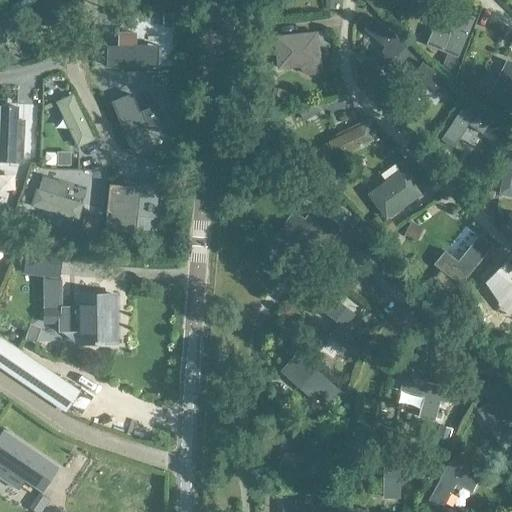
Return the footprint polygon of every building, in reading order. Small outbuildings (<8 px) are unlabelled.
[(77,24),(78,4),(70,3),(70,0),(42,0),(41,22),(77,24)] [(339,1),(326,0),(325,9),(337,9),(339,1)] [(442,66),(451,70),(455,58),(457,59),(474,18),(458,11),(448,35),(432,29),(425,45),(447,54),(442,66)] [(171,28),(171,15),(163,15),(163,28),(171,28)] [(373,61),(384,71),(405,47),(375,20),(365,32),(384,49),(373,61)] [(106,66),(156,67),(156,50),(134,50),(134,33),(118,33),(118,47),(106,47),(106,66)] [(318,72),(320,66),(317,33),(273,37),(276,70),(299,68),(303,74),(308,76),(314,75),(318,72)] [(511,66),(506,63),(488,97),(511,109),(511,66)] [(398,98),(410,107),(424,86),(438,96),(447,84),(421,66),(398,98)] [(474,77),(463,89),(473,100),(485,89),(474,77)] [(165,78),(152,78),(152,88),(165,88),(165,78)] [(94,142),(72,95),(54,104),(77,150),(94,142)] [(139,113),(131,95),(113,103),(134,154),(153,146),(148,135),(147,133),(163,126),(154,106),(139,113)] [(441,139),(453,147),(467,126),(482,135),(490,123),(464,106),(441,139)] [(14,124),(15,108),(0,107),(0,157),(12,158),(13,139),(20,140),(21,124),(14,124)] [(370,144),(378,140),(368,119),(335,135),(337,138),(327,143),(324,145),(322,140),(306,147),(309,153),(307,154),(315,169),(330,161),(330,162),(369,143),(370,144)] [(506,126),(497,120),(489,131),(499,138),(506,126)] [(511,148),(509,148),(501,195),(511,197),(511,148)] [(70,165),(70,153),(58,153),(58,165),(70,165)] [(369,195),(387,221),(383,224),(390,233),(387,236),(391,242),(398,237),(394,232),(406,223),(397,211),(419,196),(402,172),(369,195)] [(31,207),(77,221),(83,205),(63,199),(68,185),(43,177),(39,191),(36,190),(31,207)] [(135,234),(139,188),(108,185),(104,231),(135,234)] [(332,241),(293,211),(277,233),(316,262),(332,241)] [(86,217),(83,228),(94,231),(97,220),(86,217)] [(490,247),(478,237),(458,263),(444,252),(435,265),(460,285),(490,247)] [(27,275),(58,278),(59,278),(61,255),(26,252),(24,274),(27,275)] [(511,267),(507,262),(489,279),(511,304),(511,267)] [(60,293),(62,282),(29,277),(27,289),(60,293)] [(369,324),(331,294),(320,309),(338,323),(329,336),(348,351),(369,324)] [(115,295),(77,296),(78,331),(81,330),(82,343),(94,343),(94,344),(99,344),(99,343),(112,342),(111,313),(116,313),(115,295)] [(62,307),(42,308),(43,325),(63,325),(62,307)] [(63,322),(63,332),(46,333),(46,342),(63,341),(63,335),(78,335),(77,322),(63,322)] [(0,338),(0,367),(64,411),(78,391),(0,338)] [(343,391),(297,352),(281,372),(312,399),(316,394),(331,406),(343,391)] [(446,386),(405,373),(399,392),(440,405),(446,386)] [(511,396),(509,391),(499,397),(506,410),(511,405),(511,396)] [(43,490),(57,468),(3,432),(0,436),(0,477),(9,484),(8,486),(18,492),(26,483),(41,494),(43,490)] [(451,436),(442,434),(439,443),(449,445),(451,436)] [(346,441),(281,435),(279,454),(308,457),(308,461),(320,463),(320,459),(344,461),(346,441)] [(383,453),(382,499),(399,499),(399,477),(419,477),(419,453),(383,453)] [(448,465),(429,500),(442,507),(454,485),(471,494),(478,481),(448,465)] [(30,508),(35,511),(42,511),(49,501),(47,500),(39,494),(30,508)] [(310,511),(309,498),(294,499),(295,505),(281,506),(281,511),(310,511)] [(331,499),(319,500),(319,509),(332,509),(331,499)]
